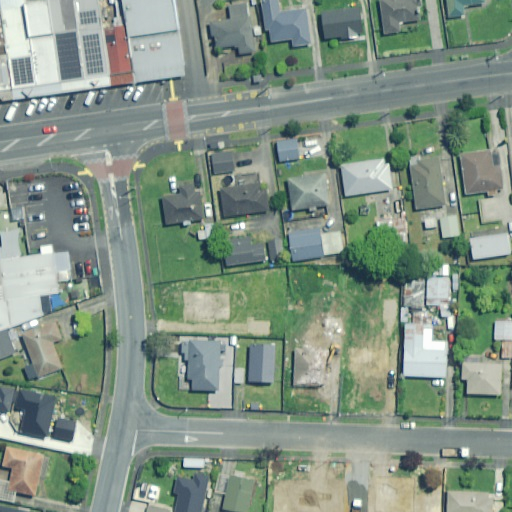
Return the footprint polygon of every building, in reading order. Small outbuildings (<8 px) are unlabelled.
[(0,97),(192,75),(186,23),(185,23),(182,0),(134,0),(138,29),(108,32),(104,0),(58,0),(0,7),(0,97)] [(281,13),(278,0),(266,0),(261,1),(266,33),(270,32),(272,44),(292,41),(293,48),(312,46),(307,9),(281,13)] [(399,25),(419,22),(415,0),(378,0),(384,36),(401,34),(399,25)] [(446,0),(449,19),(466,17),(464,8),(488,4),(487,0),(446,0)] [(255,53),(247,5),(229,8),(231,22),(212,25),(216,50),(238,47),(239,55),(255,53)] [(364,38),(360,8),(321,13),(325,40),(341,38),(342,41),(364,38)] [(299,161),(297,142),(277,143),(279,163),(299,161)] [(492,169),(490,151),(461,155),(467,196),(487,193),(488,198),(496,197),(496,190),(502,189),(500,168),(492,169)] [(234,173),(233,154),(212,155),(213,174),(234,173)] [(445,208),(439,158),(410,161),(416,211),(445,208)] [(392,191),(388,159),(342,166),(346,198),(392,191)] [(292,211),(309,209),(309,213),(315,212),(314,208),(330,206),(325,175),(288,180),(292,211)] [(180,184),(181,196),(163,197),(166,225),(204,222),(201,194),(194,194),(193,183),(180,184)] [(268,212),(265,189),(260,189),(259,185),(221,190),(225,218),(268,212)] [(459,237),(456,217),(440,219),(443,239),(459,237)] [(436,218),(422,219),(423,232),(438,231),(436,218)] [(407,243),(405,220),(377,223),(380,246),(407,243)] [(204,226),(204,230),(198,231),(199,241),(207,241),(208,250),(219,249),(216,224),(204,226)] [(343,256),(340,233),(290,239),(293,262),(343,256)] [(510,255),(507,236),(471,241),(474,261),(510,255)] [(285,260),(282,238),(268,240),(271,262),(285,260)] [(266,262),(263,244),(237,248),(236,241),(223,243),(227,268),(266,262)] [(54,254),(0,262),(0,361),(17,355),(8,331),(53,314),(51,296),(60,295),(54,254)] [(439,300),(451,300),(451,292),(457,292),(458,280),(424,279),(424,299),(426,299),(426,306),(439,306),(439,300)] [(417,287),(402,285),(401,299),(416,300),(417,287)] [(187,319),(190,319),(190,324),(214,324),(214,322),(230,322),(231,294),(181,293),(181,312),(187,312),(187,319)] [(396,301),(382,300),(381,321),(395,321),(396,301)] [(452,304),(441,304),(440,318),(451,319),(452,304)] [(269,322),(247,321),(246,336),(269,337),(269,322)] [(343,321),(327,321),(327,340),(343,340),(343,321)] [(62,340),(56,322),(22,334),(33,364),(24,367),(29,382),(62,370),(53,344),(62,340)] [(511,322),(495,322),(494,340),(511,341),(511,322)] [(432,343),(432,327),(406,326),(405,377),(446,378),(447,344),(432,343)] [(226,360),(221,359),(221,355),(226,356),(227,344),(222,344),(189,341),(189,343),(184,343),(183,362),(189,362),(188,379),(192,379),(191,391),(219,393),(220,368),(225,368),(226,360)] [(511,359),(511,344),(502,345),(502,359),(511,359)] [(276,347),(250,346),(249,383),(276,384),(276,347)] [(327,347),(297,346),(295,387),(326,388),(327,347)] [(390,349),(349,347),(348,375),(389,377),(390,349)] [(500,397),(501,366),(463,364),(462,380),(468,381),(467,395),(500,397)] [(243,376),(225,375),(224,406),(233,406),(234,384),(242,385),(243,376)] [(60,395),(23,387),(19,406),(29,408),(25,429),(51,435),(60,395)] [(261,412),(279,413),(280,402),(262,401),(262,405),(250,405),(249,411),(261,412)] [(49,454),(12,446),(7,464),(18,466),(15,479),(0,475),(0,496),(19,501),(22,490),(39,494),(49,454)] [(202,511),(203,508),(209,509),(211,498),(205,497),(208,478),(175,472),(172,491),(180,493),(177,509),(130,501),(128,511),(202,511)] [(247,511),(254,483),(219,475),(215,493),(226,496),(223,510),(230,511),(247,511)] [(272,486),(270,511),(311,511),(312,502),(301,501),(302,487),(272,486)] [(504,511),(505,509),(493,508),(494,499),(488,499),(488,495),(448,493),(447,511),(504,511)] [(414,498),(414,506),(391,505),(390,511),(433,511),(434,500),(414,498)] [(352,500),(352,503),(331,502),(330,511),(370,511),(371,504),(362,503),(362,501),(352,500)]
